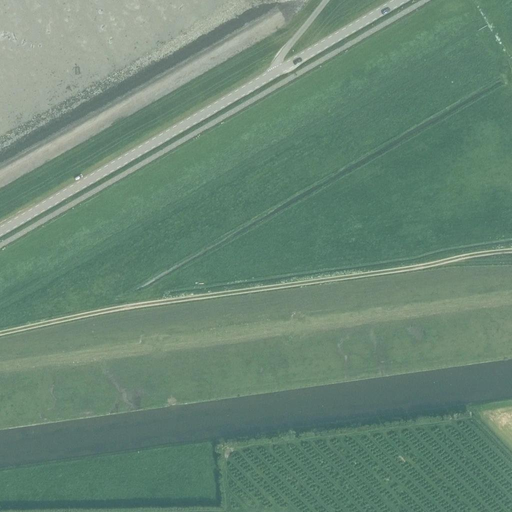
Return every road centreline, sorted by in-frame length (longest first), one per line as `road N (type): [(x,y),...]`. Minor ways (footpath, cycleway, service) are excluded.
road 1 (tertiary): [(396,0),(0,229)]
road 2 (track): [(0,331),(448,260)]
